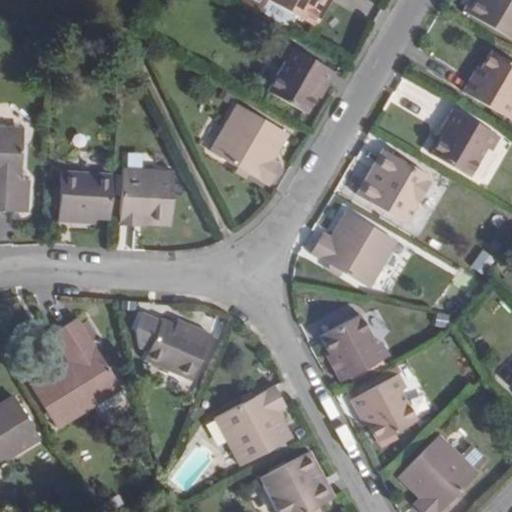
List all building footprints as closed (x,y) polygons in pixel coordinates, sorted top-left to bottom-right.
[(320,13),(313,9),(318,0),(261,0),(310,30),(320,13)] [(320,13),(327,0),(318,0),(313,9),(320,13)] [(511,37),(511,0),(470,0),(464,9),(511,37)] [(322,89),(331,72),(285,43),(277,58),(282,61),(265,90),(302,112),(312,95),(317,86),(322,89)] [(511,62),(493,50),(483,67),(478,76),(473,73),(463,90),(509,118),(511,113),(511,62)] [(483,67),(478,64),(473,73),(478,76),(483,67)] [(322,89),(317,86),(312,95),(316,98),(322,89)] [(268,156),(282,133),(237,105),(210,150),(264,182),(277,162),(268,156)] [(498,135),(452,108),(442,124),(447,126),(442,135),(431,152),(467,174),(484,145),(490,149),(498,135)] [(447,126),(442,124),(437,132),(442,135),(447,126)] [(0,212),(17,213),(22,130),(0,128),(0,212)] [(389,151),(382,147),(363,176),(371,181),(389,151)] [(403,220),(430,176),(389,151),(371,181),(363,176),(355,190),(403,220)] [(171,226),(173,172),(121,170),(118,225),(140,227),(141,224),(171,226)] [(95,219),(110,220),(112,176),(60,172),(57,222),(88,224),(89,219),(95,219)] [(19,182),(17,213),(25,214),(27,183),(19,182)] [(332,230),(323,225),(310,246),(364,279),(391,236),(346,208),(332,230)] [(479,226),(487,237),(507,223),(499,212),(479,226)] [(480,250),(471,269),(484,275),(493,255),(480,250)] [(377,289),(391,292),(394,272),(381,269),(377,289)] [(465,274),(453,294),(468,303),(480,283),(465,274)] [(380,345),(365,314),(327,334),(336,352),(341,360),(335,363),(345,381),(393,355),(385,341),(380,345)] [(93,423),(127,401),(77,319),(51,334),(70,364),(30,388),(56,430),(86,411),(93,423)] [(192,381),(211,337),(180,324),(178,329),(173,326),(161,321),(143,360),(192,381)] [(335,363),(341,360),(336,352),(331,354),(335,363)] [(409,386),(401,373),(354,398),(363,416),(367,413),(372,421),(382,439),(419,420),(404,390),(409,386)] [(291,409),(279,387),(224,416),(246,461),(293,436),(281,414),(291,409)] [(0,407),(0,462),(39,439),(15,398),(0,407)] [(363,416),(368,423),(372,421),(367,413),(363,416)] [(457,457),(437,438),(400,476),(419,494),(412,500),(423,511),(435,511),(474,473),(472,471),(457,457)] [(457,457),(472,471),(475,468),(477,470),(484,462),(484,460),(477,452),(475,454),(468,446),(457,457)] [(308,511),(329,501),(312,469),(320,465),(313,450),(262,476),(280,511),(308,511)] [(329,501),(337,497),(320,465),(312,469),(329,501)]
